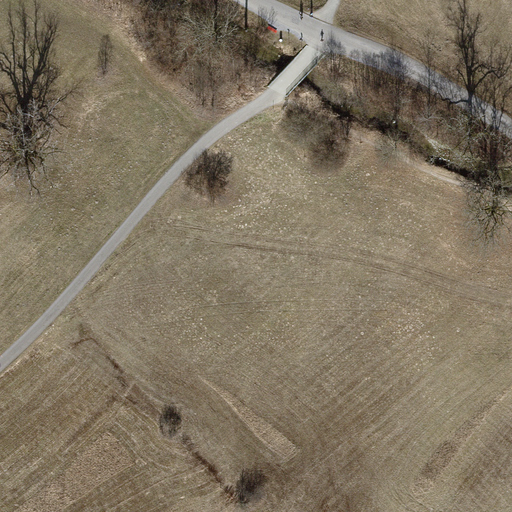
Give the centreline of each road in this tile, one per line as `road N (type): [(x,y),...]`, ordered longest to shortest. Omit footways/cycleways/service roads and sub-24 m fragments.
road 1 (track): [(0,365),(170,176),(226,124),(272,96)]
road 2 (unclassified): [(511,129),(253,0)]
